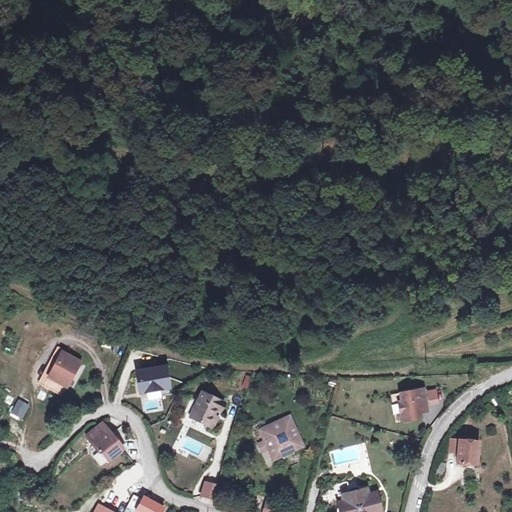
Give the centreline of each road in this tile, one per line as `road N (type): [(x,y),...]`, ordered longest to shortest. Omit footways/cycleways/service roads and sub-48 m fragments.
road 1 (unknown): [(333,0),(344,46),(381,58),(345,81),(511,116)]
road 2 (residential): [(212,511),(154,478),(139,421),(119,412),(96,410),(47,450)]
road 3 (unknown): [(139,421),(126,361),(98,333),(52,343),(29,371)]
road 4 (residential): [(511,371),(469,397),(445,425),(412,511)]
